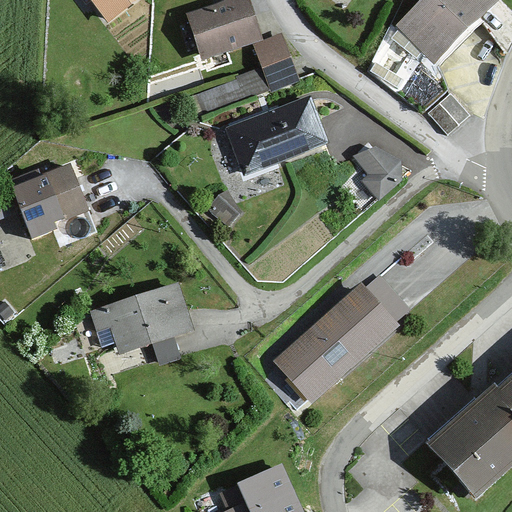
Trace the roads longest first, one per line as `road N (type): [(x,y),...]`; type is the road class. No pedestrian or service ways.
road 1 (residential): [(511,288),(343,447),(336,511)]
road 2 (residential): [(279,0),(309,44),(339,68),(454,154),(500,173)]
